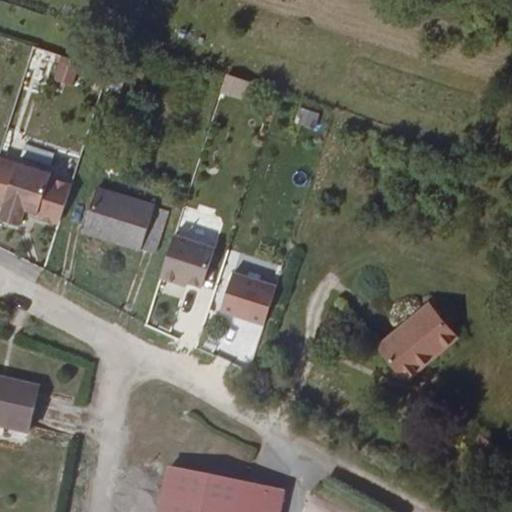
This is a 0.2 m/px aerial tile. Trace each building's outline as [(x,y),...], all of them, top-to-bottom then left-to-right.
[(316,130),(322,113),(299,105),(294,122),(316,130)] [(51,223),(58,221),(70,184),(48,177),(48,173),(0,156),(0,205),(1,206),(0,209),(0,219),(18,226),(23,210),(36,213),(38,219),(51,223)] [(154,253),(163,225),(150,221),(153,208),(94,190),(80,231),(154,253)] [(402,382),(456,339),(428,306),(376,349),(402,382)] [(0,425),(27,433),(39,388),(0,378),(0,425)] [(474,488),(500,459),(473,436),(447,466),(474,488)] [(156,511),(243,511),(249,483),(166,466),(156,511)] [(249,483),(243,511),(276,511),(280,490),(249,483)]
